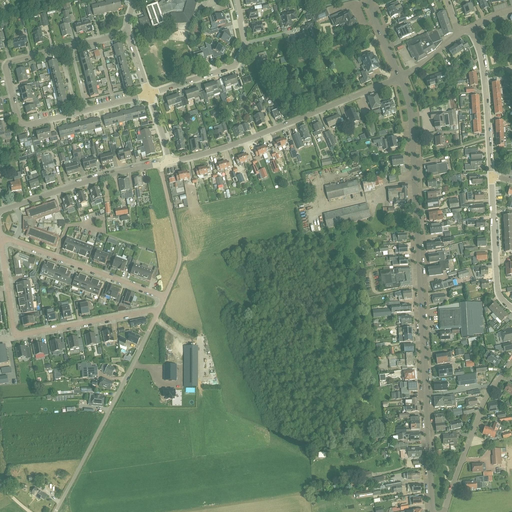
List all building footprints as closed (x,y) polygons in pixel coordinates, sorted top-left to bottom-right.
[(119,0),(114,0),(113,1),(115,12),(117,11),(117,10),(122,8),(119,0)] [(163,0),(158,4),(163,19),(170,19),(170,23),(188,23),(190,21),(196,1),(196,0),(163,0)] [(443,7),(440,0),(438,0),(433,2),(436,10),(443,7)] [(478,0),(480,3),(479,3),(482,10),(488,8),(485,1),(486,0),(485,0),(478,0)] [(106,2),(108,12),(113,11),(113,12),(115,12),(113,1),(106,2)] [(391,8),(388,10),(389,14),(397,10),(397,11),(401,9),(398,1),(390,5),(391,8)] [(108,12),(106,2),(99,4),(101,15),(103,14),(103,13),(108,12)] [(101,15),(99,4),(92,6),(94,15),(99,14),(99,15),(101,15)] [(163,19),(158,4),(145,8),(146,9),(142,10),(145,18),(139,20),(144,35),(162,29),(161,26),(165,24),(163,19)] [(471,5),(464,7),(465,12),(464,12),(465,17),(470,15),(470,14),(474,13),(472,8),(471,5)] [(403,13),(401,9),(397,11),(397,10),(389,14),(391,18),(403,13)] [(248,12),(249,20),(258,18),(258,14),(262,13),(261,10),(248,12)] [(314,16),(316,22),(329,17),(326,10),(314,16)] [(346,23),(349,30),(357,26),(353,17),(351,18),(349,13),(344,15),(343,12),(332,17),(336,27),(340,25),(340,26),(346,23)] [(46,13),(41,14),(44,27),(49,25),(46,13)] [(286,14),(282,15),(284,22),(280,23),(281,28),(292,26),(291,21),(296,19),(295,13),(289,14),(289,13),(286,13),(286,14)] [(211,29),(212,32),(217,30),(218,30),(217,30),(216,27),(217,27),(225,24),(224,24),(223,21),(225,20),(223,14),(213,17),(213,18),(213,17),(215,23),(211,25),(212,28),(211,29)] [(441,24),(449,22),(446,14),(438,17),(441,24)] [(397,19),(399,24),(404,22),(407,21),(406,18),(405,16),(397,19)] [(87,33),(92,32),(89,19),(85,20),(86,23),(82,23),(84,32),(87,31),(87,33)] [(60,26),(63,37),(70,35),(68,24),(67,21),(63,22),(64,25),(60,26)] [(255,22),(256,25),(252,26),(254,34),(263,32),(261,21),(255,22)] [(451,30),(449,22),(441,24),(444,32),(451,30)] [(75,25),(77,33),(84,32),(82,23),(75,25)] [(409,27),(412,26),(411,24),(407,25),(397,30),(400,39),(411,34),(409,30),(410,29),(409,27)] [(298,37),(301,43),(313,40),(309,27),(302,29),(304,35),(298,37)] [(33,33),(36,44),(44,42),(41,31),(42,31),(41,28),(35,29),(36,33),(33,33)] [(437,29),(429,32),(406,42),(409,48),(411,47),(412,51),(410,52),(413,58),(415,57),(416,57),(418,62),(427,56),(426,55),(436,49),(435,49),(442,42),(439,35),(437,29)] [(219,40),(228,45),(228,44),(231,39),(230,38),(228,30),(221,32),(222,32),(222,34),(219,40)] [(24,43),(27,42),(26,36),(21,37),(21,39),(13,41),(12,39),(14,49),(25,46),(24,43)] [(459,43),(456,45),(461,52),(464,50),(464,49),(468,46),(466,42),(464,44),(462,41),(459,43)] [(114,46),(115,52),(123,50),(121,44),(114,46)] [(210,46),(205,44),(210,56),(213,56),(213,58),(214,58),(222,55),(222,56),(223,55),(222,55),(225,50),(226,50),(216,45),(213,51),(212,51),(210,46)] [(461,52),(456,45),(448,50),(453,57),(461,52)] [(207,57),(209,56),(207,48),(204,49),(204,47),(200,48),(201,51),(195,53),(198,63),(208,60),(207,57)] [(115,52),(117,59),(125,57),(123,50),(115,52)] [(81,61),(89,59),(88,53),(80,55),(81,61)] [(257,59),(259,67),(268,65),(265,53),(259,55),(260,58),(257,59)] [(377,64),(377,62),(376,60),(374,58),(372,54),(361,59),(360,59),(358,59),(357,61),(359,65),(363,63),(364,66),(362,67),(364,72),(361,73),(364,78),(360,80),(362,85),(371,81),(368,75),(370,74),(370,72),(379,68),(377,64)] [(117,59),(118,65),(126,63),(125,57),(117,59)] [(81,61),(83,67),(91,65),(89,59),(81,61)] [(50,69),(58,67),(57,60),(48,62),(50,69)] [(118,65),(120,71),(128,69),(126,63),(118,65)] [(91,65),(83,67),(84,73),(92,71),(91,65)] [(60,73),(58,67),(50,69),(52,75),(60,73)] [(27,68),(16,71),(17,77),(27,75),(26,71),(28,71),(27,68)] [(120,71),(121,77),(129,75),(128,69),(120,71)] [(84,73),(86,79),(94,77),(92,71),(84,73)] [(440,79),(446,77),(444,72),(430,77),(430,78),(425,79),(428,87),(442,83),(440,79)] [(60,73),(52,75),(53,81),(61,79),(60,73)] [(27,75),(17,77),(19,83),(24,82),(24,85),(34,83),(33,79),(28,81),(27,75)] [(121,77),(123,83),(131,81),(129,75),(121,77)] [(240,80),(237,81),(235,76),(229,78),(232,87),(238,85),(239,88),(242,87),(240,80)] [(94,77),(86,79),(87,85),(96,83),(94,77)] [(224,85),(221,86),(225,98),(225,99),(228,98),(226,93),(227,92),(225,89),(232,87),(229,78),(223,80),(224,85)] [(53,81),(55,87),(63,85),(61,79),(53,81)] [(131,81),(123,83),(124,89),(132,87),(131,81)] [(223,99),(225,98),(221,86),(218,87),(216,82),(210,85),(213,93),(219,91),(220,94),(221,94),(223,99)] [(25,88),(21,89),(22,95),(31,93),(30,87),(35,86),(34,83),(24,85),(25,88)] [(87,85),(89,92),(97,90),(96,83),(87,85)] [(64,91),(63,85),(55,87),(56,93),(64,91)] [(205,91),(202,92),(203,96),(204,100),(206,104),(208,103),(207,99),(208,99),(206,95),(213,93),(210,85),(204,87),(205,91)] [(197,89),(191,91),(194,99),(200,97),(201,101),(204,100),(203,96),(202,92),(199,93),(197,89)] [(97,90),(89,92),(91,98),(99,96),(97,90)] [(56,93),(58,99),(66,97),(64,91),(56,93)] [(186,98),(183,99),(185,106),(189,105),(187,101),(194,99),(191,91),(185,93),(186,98)] [(31,93),(22,95),(24,102),(28,100),(29,103),(39,101),(38,98),(36,98),(36,97),(35,97),(33,97),(32,97),(31,93)] [(271,95),(272,97),(276,108),(279,107),(274,93),(271,95)] [(178,95),(172,97),(175,105),(176,109),(185,106),(183,99),(180,100),(178,95)] [(379,108),(381,108),(380,105),(379,101),(380,101),(380,99),(378,99),(377,96),(374,96),(374,95),(371,96),(371,97),(368,98),(369,103),(368,103),(369,105),(370,105),(373,115),(381,113),(379,108)] [(66,97),(58,99),(59,106),(67,104),(66,97)] [(175,105),(172,97),(166,99),(167,104),(164,105),(167,112),(170,111),(169,107),(175,105)] [(30,106),(25,108),(27,114),(36,112),(34,105),(40,104),(39,101),(29,103),(30,106)] [(380,105),(381,108),(384,117),(396,113),(392,101),(380,105)] [(135,109),(130,110),(133,120),(139,118),(137,107),(135,108),(135,109)] [(137,107),(139,118),(146,116),(144,107),(139,108),(139,107),(137,107)] [(270,108),(267,109),(269,113),(272,112),(275,120),(281,118),(278,110),(274,112),(273,108),(270,109),(270,108)] [(349,119),(345,120),(348,128),(352,126),(351,124),(359,121),(354,109),(352,110),(348,111),(348,112),(346,112),(349,119)] [(125,110),(123,111),(126,121),(133,120),(130,110),(125,111),(125,110)] [(121,112),(116,114),(119,123),(126,121),(123,111),(121,111),(121,112)] [(457,126),(457,124),(456,116),(455,112),(455,111),(448,112),(448,113),(443,113),(443,112),(430,114),(431,119),(434,119),(435,128),(445,127),(450,126),(450,127),(457,126)] [(112,125),(109,114),(107,115),(108,116),(103,117),(105,127),(112,125)] [(111,114),(109,114),(112,125),(119,123),(116,114),(112,115),(111,114)] [(254,117),(258,126),(264,123),(262,118),(264,117),(262,114),(254,117)] [(338,116),(332,119),(336,127),(336,128),(340,127),(339,125),(342,124),(338,116)] [(94,118),(92,119),(94,129),(101,128),(99,118),(94,119),(94,118)] [(90,120),(85,121),(88,131),(94,129),(92,119),(90,119),(90,120)] [(336,127),(332,119),(326,121),(329,128),(331,127),(332,129),(336,127)] [(0,120),(0,130),(1,133),(0,133),(0,136),(1,141),(6,140),(7,144),(12,142),(9,131),(7,131),(5,122),(1,123),(0,120)] [(80,122),(78,122),(81,133),(88,131),(85,121),(80,123),(80,122)] [(77,124),(72,125),(74,135),(81,133),(78,122),(76,123),(77,124)] [(223,132),(227,131),(224,123),(221,124),(221,126),(214,128),(215,131),(213,132),(216,140),(223,138),(222,133),(224,133),(223,132)] [(244,133),(250,131),(247,123),(232,129),(236,138),(245,135),(244,133)] [(320,124),(314,126),(316,133),(313,134),(315,137),(321,135),(320,133),(323,132),(320,124)] [(67,136),(65,125),(63,126),(63,127),(58,128),(61,138),(67,136)] [(67,125),(65,125),(67,136),(74,135),(72,125),(67,126),(67,125)] [(299,129),(304,141),(310,139),(305,126),(303,127),(302,126),(301,126),(300,126),(299,127),(300,129),(299,129)] [(43,130),(45,139),(51,138),(52,142),(58,140),(56,132),(51,134),(50,129),(47,130),(46,129),(43,130)] [(136,136),(137,139),(151,135),(149,129),(144,130),(140,132),(141,135),(136,136)] [(200,130),(201,138),(190,140),(192,152),(201,150),(200,143),(207,141),(205,129),(200,130)] [(38,137),(31,139),(34,148),(34,152),(35,153),(37,152),(38,151),(37,148),(36,148),(36,146),(40,145),(41,144),(42,144),(43,143),(43,142),(43,140),(45,139),(43,130),(40,130),(39,132),(37,133),(38,137)] [(174,132),(178,151),(185,149),(183,141),(184,141),(181,131),(174,132)] [(34,148),(31,139),(31,138),(27,139),(26,135),(18,137),(20,145),(24,144),(25,148),(26,148),(28,155),(32,154),(32,153),(34,152),(34,148)] [(142,141),(143,144),(152,141),(151,135),(137,139),(138,142),(142,141)] [(435,138),(436,146),(444,146),(444,137),(443,137),(443,135),(439,136),(439,137),(435,138)] [(388,146),(389,149),(398,147),(396,137),(387,139),(387,140),(382,141),(383,144),(384,147),(388,146)] [(283,139),(279,140),(282,148),(286,146),(285,145),(287,144),(285,139),(283,140),(283,139)] [(506,139),(496,140),(497,146),(499,146),(499,150),(504,149),(504,146),(504,143),(506,143),(506,139)] [(93,140),(85,142),(86,145),(90,144),(91,148),(94,147),(94,146),(93,140)] [(282,148),(279,140),(275,142),(276,143),(273,144),(275,149),(277,148),(278,149),(282,148)] [(139,148),(140,151),(154,147),(152,141),(143,144),(144,147),(139,148)] [(126,150),(123,151),(125,159),(131,158),(130,151),(133,151),(130,142),(126,143),(127,146),(126,146),(126,150)] [(108,154),(106,155),(108,164),(114,162),(113,158),(112,153),(114,153),(113,146),(112,143),(109,144),(111,152),(108,153),(108,154)] [(115,145),(113,146),(114,153),(117,152),(118,156),(119,161),(125,159),(123,151),(121,151),(120,150),(117,151),(115,145)] [(154,147),(140,151),(141,154),(145,152),(146,156),(155,153),(154,147)] [(264,147),(260,148),(263,155),(266,154),(266,153),(268,152),(266,147),(264,147)] [(263,155),(260,148),(256,150),(257,150),(254,151),(256,156),(259,156),(259,157),(263,155)] [(80,149),(77,150),(78,157),(81,157),(83,163),(84,170),(90,168),(88,159),(88,158),(87,156),(85,157),(84,156),(82,156),(80,149)] [(72,160),(70,161),(73,173),(79,172),(77,165),(75,158),(78,157),(77,150),(73,151),(72,151),(74,158),(72,160)] [(471,155),(471,160),(481,159),(482,159),(482,153),(476,153),(475,150),(465,150),(465,156),(471,155)] [(101,152),(99,153),(100,158),(102,165),(108,164),(106,155),(103,155),(101,152)] [(55,182),(53,175),(51,168),(55,167),(51,154),(44,156),(44,154),(40,155),(45,172),(46,173),(47,176),(48,176),(50,180),(49,180),(49,182),(50,182),(50,183),(55,182)] [(245,154),(241,156),(244,163),(248,161),(247,160),(250,159),(247,154),(245,155),(245,154)] [(244,163),(241,156),(237,157),(238,158),(235,159),(237,164),(240,163),(240,164),(244,163)] [(90,158),(88,158),(88,159),(90,168),(96,167),(94,157),(90,158)] [(392,158),(393,166),(403,165),(402,157),(392,158)] [(481,159),(471,160),(470,160),(471,165),(465,165),(465,171),(476,170),(475,167),(481,166),(481,159)] [(67,162),(64,162),(67,175),(73,173),(70,161),(67,162)] [(221,162),(224,170),(227,169),(227,170),(230,169),(230,167),(228,161),(225,162),(225,161),(221,162)] [(224,170),(221,162),(218,164),(218,165),(215,165),(217,171),(220,174),(224,172),(224,170)] [(437,164),(425,166),(426,170),(425,170),(426,174),(426,173),(427,177),(439,175),(448,173),(447,163),(437,165),(437,164)] [(204,175),(202,168),(198,169),(196,170),(197,176),(200,179),(204,178),(203,175),(204,175)] [(32,177),(31,175),(30,172),(27,173),(28,176),(26,177),(27,183),(29,182),(31,189),(35,188),(32,177)] [(47,184),(50,183),(50,182),(49,182),(49,180),(50,180),(48,176),(47,176),(46,173),(45,172),(41,173),(42,175),(43,175),(44,178),(45,178),(47,184)] [(186,172),(182,172),(184,180),(188,179),(190,179),(189,172),(186,172)] [(37,173),(31,175),(32,177),(35,188),(40,187),(37,179),(39,179),(37,173)] [(217,183),(217,186),(222,185),(220,177),(217,178),(216,174),(214,175),(215,178),(217,183)] [(475,178),(475,175),(469,176),(469,181),(472,181),(473,185),(482,184),(482,178),(475,178)] [(133,178),(134,187),(142,186),(141,176),(133,178)] [(455,176),(448,178),(449,181),(451,180),(452,185),(457,184),(456,181),(455,176)] [(383,185),(381,177),(377,177),(373,178),(373,179),(363,181),(365,192),(375,190),(375,186),(383,185)] [(11,184),(12,188),(9,188),(9,193),(12,192),(21,191),(20,180),(15,181),(15,183),(14,183),(14,184),(11,184)] [(437,187),(441,187),(440,183),(436,184),(436,180),(427,181),(428,188),(432,187),(433,188),(437,188),(437,187)] [(328,200),(346,196),(359,193),(357,181),(336,186),(335,184),(325,186),(328,200)] [(388,188),(388,196),(407,195),(407,191),(407,185),(402,185),(402,187),(388,188)] [(97,188),(91,190),(93,196),(90,197),(92,203),(95,202),(95,201),(101,199),(100,194),(101,193),(99,189),(98,189),(97,188)] [(427,192),(428,199),(436,197),(436,194),(435,190),(431,191),(431,192),(427,192)] [(78,210),(82,208),(80,204),(87,202),(86,198),(87,198),(85,193),(84,194),(84,192),(77,194),(79,201),(76,202),(78,210)] [(407,195),(388,196),(389,203),(394,203),(394,206),(408,205),(407,195)] [(68,211),(67,210),(74,208),(72,203),(73,202),(72,198),(71,198),(70,197),(63,199),(65,205),(62,206),(64,212),(68,211)] [(427,201),(428,210),(439,208),(438,199),(427,201)] [(23,217),(25,222),(23,222),(24,222),(24,225),(23,225),(25,225),(23,230),(28,230),(26,236),(31,238),(30,239),(35,241),(35,240),(42,242),(42,243),(46,245),(46,244),(56,247),(59,238),(58,238),(59,236),(35,227),(34,224),(35,220),(59,212),(59,210),(56,201),(47,204),(47,203),(42,204),(43,205),(35,208),(35,207),(31,208),(31,209),(26,211),(28,217),(23,217)] [(324,214),(327,229),(370,218),(367,204),(324,214)] [(476,223),(477,228),(485,228),(485,221),(478,221),(478,220),(471,220),(471,223),(476,223)] [(430,226),(430,230),(431,230),(434,230),(434,231),(438,230),(437,228),(441,228),(444,227),(450,226),(450,222),(444,223),(441,225),(430,226)] [(66,251),(69,252),(74,239),(67,237),(63,249),(66,250),(66,251)] [(74,239),(69,252),(73,254),(73,253),(76,254),(80,242),(74,239)] [(80,242),(76,254),(79,255),(78,256),(82,257),(87,244),(80,242)] [(441,247),(446,247),(446,244),(441,244),(440,242),(426,244),(427,251),(435,250),(435,248),(441,247)] [(87,244),(82,257),(85,258),(89,259),(93,247),(87,244)] [(93,261),(99,263),(103,252),(98,250),(98,249),(95,248),(92,254),(96,255),(94,260),(93,261)] [(108,254),(103,252),(99,263),(105,265),(107,259),(110,260),(112,254),(109,253),(108,254)] [(476,257),(473,258),(473,265),(478,264),(478,260),(487,260),(486,253),(476,254),(476,257)] [(16,255),(23,264),(24,262),(33,266),(34,266),(36,260),(35,260),(35,259),(20,254),(20,255),(18,254),(16,256),(16,255)] [(13,260),(16,276),(22,275),(21,265),(23,264),(16,255),(15,255),(16,256),(14,258),(14,260),(13,260)] [(112,268),(118,270),(121,260),(116,258),(117,256),(113,255),(111,261),(114,262),(112,267),(112,268)] [(134,277),(140,279),(145,266),(142,264),(141,268),(135,266),(136,261),(133,259),(129,270),(132,271),(131,275),(134,276),(134,277)] [(121,260),(118,270),(123,272),(125,266),(129,267),(131,261),(127,260),(127,262),(121,260)] [(448,264),(449,264),(448,261),(445,261),(444,261),(444,262),(439,262),(439,266),(428,267),(429,276),(441,275),(443,274),(443,271),(446,271),(446,269),(449,269),(448,264)] [(40,275),(47,277),(51,264),(48,263),(48,264),(45,263),(40,275)] [(53,280),(58,267),(55,266),(51,264),(47,277),(53,280)] [(488,275),(487,268),(482,269),(481,265),(475,267),(476,272),(481,272),(481,275),(488,275)] [(140,279),(146,282),(147,281),(150,282),(151,278),(155,279),(158,269),(155,268),(153,272),(147,270),(148,267),(145,266),(140,279)] [(53,280),(59,282),(64,269),(61,268),(60,269),(58,267),(53,280)] [(70,286),(72,280),(68,279),(70,272),(67,271),(68,270),(64,269),(59,282),(70,286)] [(390,270),(380,271),(381,277),(382,285),(383,290),(412,286),(411,269),(390,270)] [(457,273),(459,279),(469,276),(467,270),(457,273)] [(72,287),(79,289),(83,276),(80,275),(80,276),(76,275),(72,287)] [(79,289),(85,291),(89,279),(86,278),(87,278),(83,276),(79,289)] [(85,291),(91,294),(96,281),(92,280),(89,279),(85,291)] [(443,289),(454,286),(452,279),(447,281),(442,283),(441,280),(439,281),(438,279),(436,280),(436,281),(431,283),(434,291),(443,289)] [(17,287),(17,290),(31,288),(30,281),(17,283),(17,287)] [(99,282),(96,281),(91,294),(98,296),(102,284),(99,283),(99,282)] [(105,296),(111,298),(114,288),(109,286),(106,292),(103,291),(101,297),(104,298),(105,296)] [(31,288),(17,290),(18,294),(19,297),(32,295),(31,288)] [(114,288),(111,298),(116,300),(115,302),(119,303),(121,297),(118,296),(120,291),(120,290),(114,288)] [(399,292),(394,293),(395,298),(398,297),(399,301),(403,300),(412,299),(411,291),(402,292),(402,291),(399,292)] [(130,307),(132,301),(135,302),(137,298),(134,297),(135,295),(128,293),(126,299),(123,298),(120,304),(130,307)] [(19,300),(19,304),(33,302),(32,295),(19,297),(19,300)] [(433,296),(433,303),(446,302),(446,295),(433,296)] [(85,315),(85,316),(90,315),(89,307),(88,308),(87,301),(76,303),(77,310),(81,309),(82,315),(85,315)] [(33,302),(19,304),(20,307),(21,311),(23,310),(24,313),(34,312),(34,309),(33,302)] [(460,303),(438,307),(439,310),(440,330),(447,330),(453,329),(459,329),(461,329),(462,337),(474,336),(473,334),(483,334),(482,302),(460,303)] [(67,318),(67,319),(72,318),(71,311),(70,311),(69,306),(62,307),(61,303),(58,304),(59,313),(63,312),(64,319),(67,318)] [(489,309),(493,313),(499,308),(495,303),(489,309)] [(391,309),(373,311),(373,318),(392,316),(392,314),(392,313),(411,312),(410,305),(399,306),(400,306),(391,307),(391,309)] [(493,313),(497,318),(503,312),(499,308),(493,313)] [(51,321),(51,322),(57,321),(55,314),(54,314),(53,310),(47,311),(46,309),(43,310),(44,316),(47,315),(48,322),(51,321)] [(503,312),(497,318),(501,322),(507,317),(503,312)] [(23,322),(22,322),(23,327),(30,326),(30,325),(34,324),(33,318),(35,317),(35,314),(28,315),(29,318),(23,319),(23,322)] [(398,329),(399,336),(412,336),(412,328),(398,329)] [(498,333),(499,338),(502,337),(503,343),(511,340),(511,329),(508,330),(498,333)] [(110,331),(100,333),(102,343),(115,341),(114,333),(111,333),(110,331)] [(449,332),(440,332),(441,340),(450,340),(450,335),(452,334),(452,332),(449,332)] [(95,333),(85,335),(87,346),(97,344),(100,343),(99,337),(96,337),(95,333)] [(131,334),(128,341),(137,345),(140,338),(131,334)] [(78,337),(67,339),(69,350),(79,348),(80,352),(84,351),(82,339),(78,340),(78,337)] [(62,351),(62,349),(65,349),(64,343),(61,344),(60,340),(50,342),(52,353),(62,351)] [(33,345),(35,356),(44,354),(44,356),(48,355),(46,345),(43,345),(43,343),(33,345)] [(504,352),(511,350),(510,343),(502,345),(504,352)] [(404,345),(404,353),(413,353),(412,344),(406,345),(404,345)] [(16,348),(17,359),(27,357),(27,359),(31,358),(29,348),(26,348),(25,347),(16,348)] [(497,367),(501,360),(487,351),(484,356),(488,359),(487,360),(497,367)] [(147,353),(147,356),(141,356),(141,361),(158,361),(158,353),(147,353)] [(404,361),(413,361),(413,354),(404,355),(404,354),(389,355),(389,363),(402,363),(401,361),(404,361)] [(414,366),(413,361),(404,361),(401,361),(402,363),(389,363),(390,368),(402,367),(402,370),(407,369),(407,366),(414,366)] [(90,363),(81,364),(82,378),(89,378),(89,379),(92,379),(92,376),(98,376),(97,367),(92,367),(91,364),(90,363)] [(141,384),(151,383),(151,378),(164,378),(163,366),(160,367),(159,364),(140,366),(141,384)] [(104,373),(111,377),(115,369),(108,366),(105,365),(104,367),(102,366),(100,370),(102,371),(102,372),(104,374),(104,373)] [(164,365),(164,380),(176,380),(176,365),(164,365)] [(438,368),(439,378),(453,376),(451,366),(438,368)] [(404,372),(405,380),(415,379),(414,371),(404,372)] [(457,377),(459,385),(476,383),(475,375),(457,377)] [(113,383),(104,379),(103,379),(99,387),(106,390),(107,389),(110,390),(113,383)] [(434,391),(447,390),(446,382),(434,382),(434,391)] [(408,383),(401,384),(402,399),(410,398),(409,391),(417,391),(416,383),(408,383)] [(163,390),(163,397),(166,397),(166,400),(172,400),(172,399),(175,399),(175,397),(175,390),(173,390),(163,390)] [(488,404),(490,412),(500,410),(498,402),(488,404)] [(435,415),(436,424),(444,423),(443,414),(435,415)] [(415,417),(410,418),(411,422),(411,430),(420,429),(419,421),(420,421),(419,417),(415,417)] [(461,421),(448,424),(450,430),(462,428),(461,421)] [(444,423),(436,424),(436,432),(445,431),(444,423)] [(486,427),(484,431),(495,434),(497,435),(499,431),(499,432),(500,430),(498,430),(499,426),(494,424),(492,429),(486,427)] [(499,432),(499,431),(497,435),(495,434),(484,431),(483,434),(486,435),(485,438),(490,440),(491,437),(495,438),(496,438),(497,435),(500,436),(501,432),(499,432)] [(401,434),(398,434),(399,440),(407,440),(406,438),(410,438),(410,441),(420,440),(420,433),(406,433),(406,434),(401,434)] [(459,437),(459,434),(452,434),(453,435),(451,435),(451,444),(451,446),(457,446),(457,437),(459,437)] [(400,448),(396,449),(397,452),(400,451),(401,459),(408,458),(421,457),(421,448),(407,449),(407,447),(400,448)] [(493,449),(494,465),(502,465),(501,449),(493,449)] [(472,465),(473,472),(483,472),(486,472),(485,464),(482,464),(472,465)] [(9,479),(11,489),(17,488),(15,478),(18,477),(17,471),(11,472),(12,478),(9,479)] [(412,486),(408,486),(408,489),(409,489),(410,492),(412,492),(412,493),(417,493),(417,492),(420,491),(420,485),(415,485),(415,484),(412,485),(412,486)] [(36,488),(31,493),(32,494),(32,495),(33,496),(34,496),(39,500),(41,497),(44,500),(47,496),(44,493),(43,494),(36,488)]
